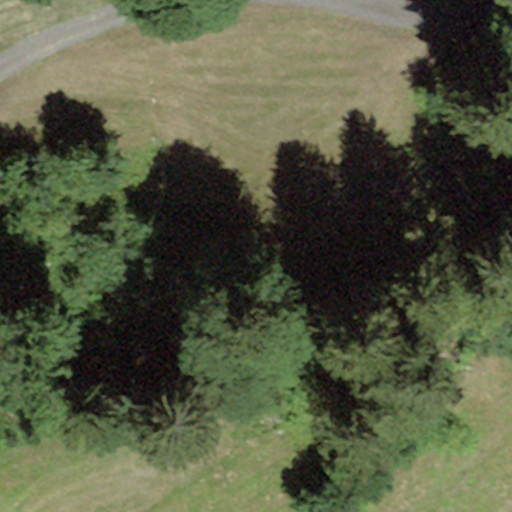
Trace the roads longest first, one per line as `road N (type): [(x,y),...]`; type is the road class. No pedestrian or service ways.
road 1 (track): [(315,0),(444,39),(511,35)]
road 2 (track): [(0,76),(124,3),(144,0)]
